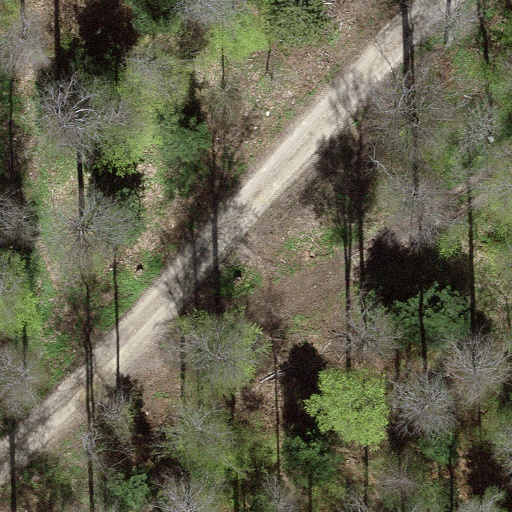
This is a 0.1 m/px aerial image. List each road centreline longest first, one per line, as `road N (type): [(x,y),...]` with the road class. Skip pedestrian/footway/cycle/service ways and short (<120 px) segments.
road 1 (track): [(441,0),(376,52),(104,366),(0,453)]
road 2 (track): [(104,366),(323,271),(511,153)]
